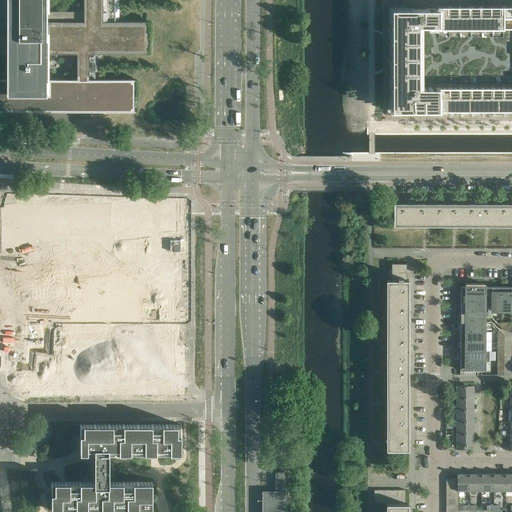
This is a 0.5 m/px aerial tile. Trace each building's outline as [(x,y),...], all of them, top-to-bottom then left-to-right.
[(0,0),(0,21),(0,53),(7,54),(7,79),(0,79),(0,111),(38,111),(91,111),(132,111),(132,85),(132,80),(132,78),(103,78),(92,78),(92,53),(146,53),(146,22),(114,22),(114,0),(0,0)] [(361,27),(360,0),(347,0),(348,27),(361,27)] [(511,6),(437,6),(386,7),(386,115),(511,114),(511,6)] [(348,31),(348,44),(360,44),(360,30),(348,31)] [(412,202),(407,202),(407,203),(393,203),(394,225),(430,225),(430,203),(412,203),(412,202)] [(430,203),(430,225),(462,225),(463,203),(449,203),(449,202),(444,202),(444,203),(430,203)] [(463,203),(462,225),(494,225),(494,203),(481,203),(481,202),(476,202),(476,203),(463,203)] [(494,203),(494,225),(511,224),(511,202),(508,202),(508,203),(494,203)] [(143,206),(143,306),(185,306),(185,206),(143,206)] [(109,209),(3,210),(3,251),(35,251),(35,297),(77,297),(77,251),(109,251),(109,209)] [(386,279),(386,316),(408,316),(408,298),(408,297),(408,292),(408,279),(406,279),(406,263),(392,263),(392,279),(386,279)] [(465,286),(460,286),(460,293),(484,293),(491,293),(491,286),(484,286),(484,283),(465,283),(465,286)] [(491,293),(491,310),(501,310),(501,286),(491,286),(491,293)] [(501,286),(501,310),(511,310),(511,286),(501,286)] [(460,293),(460,302),(484,303),(484,293),(460,293)] [(460,302),(460,312),(484,312),(484,303),(460,302)] [(460,312),(460,322),(484,322),(484,312),(460,312)] [(386,316),(386,348),(408,348),(408,334),(409,334),(409,329),(408,329),(408,316),(386,316)] [(460,322),(460,331),(484,331),(484,322),(460,322)] [(499,322),(498,324),(504,330),(507,330),(507,322),(499,322)] [(186,331),(63,331),(62,396),(186,395),(186,331)] [(460,331),(460,341),(484,341),(484,331),(460,331)] [(460,341),(460,350),(484,351),(484,341),(460,341)] [(386,348),(386,380),(408,380),(408,366),(409,366),(409,361),(408,361),(408,348),(386,348)] [(460,360),(484,360),(488,360),(488,351),(484,351),(460,350),(460,360)] [(484,360),(460,360),(460,370),(484,370),(490,370),(490,360),(488,360),(484,360)] [(386,380),(386,412),(408,412),(408,398),(409,398),(409,393),(408,393),(408,380),(386,380)] [(456,385),(456,397),(473,397),(473,385),(456,385)] [(473,397),(456,397),(456,409),(473,409),(473,397)] [(473,409),(456,409),(456,421),(473,421),(473,409)] [(408,412),(386,412),(386,449),(408,449),(408,430),(409,430),(409,425),(408,425),(408,412)] [(473,421),(456,421),(457,433),(473,433),(473,421)] [(80,424),(55,424),(55,425),(55,440),(55,441),(55,482),(51,482),(51,510),(152,510),(180,510),(180,453),(181,453),(180,424),(80,424)] [(473,433),(457,433),(457,446),(473,446),(473,433)] [(276,490),(286,491),(285,471),(282,471),(279,471),(275,471),(276,490)] [(469,474),(469,490),(481,490),(481,473),(469,474)] [(493,473),(481,473),(481,490),(493,490),(493,473)] [(493,473),(493,490),(505,490),(506,473),(493,473)] [(457,478),(457,485),(457,490),(469,490),(469,474),(457,474),(457,478)] [(286,491),(276,490),(261,490),(261,511),(287,511),(287,490),(286,491)] [(386,503),(385,511),(407,511),(408,503),(405,503),(398,503),(392,503),(386,503)]
